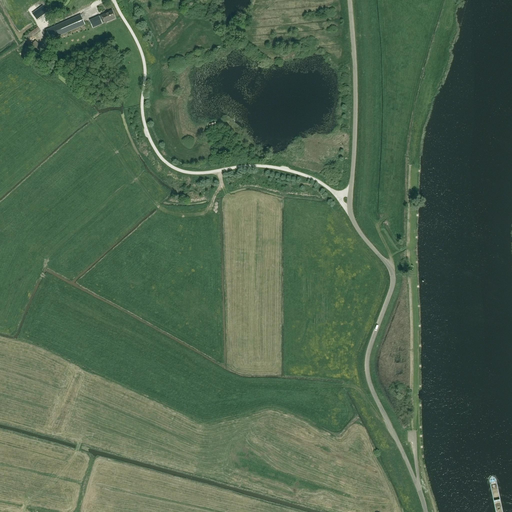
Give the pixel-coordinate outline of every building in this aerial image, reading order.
[(112,11),(101,15),(101,16),(99,17),(99,16),(89,21),(93,28),(102,24),(104,23),(105,23),(115,18),(112,11)] [(50,40),(85,25),(81,15),(46,30),(50,40)] [(41,31),(38,27),(26,35),(29,39),(41,31)] [(36,41),(32,44),(38,51),(42,47),(36,41)] [(49,47),(42,52),(47,58),(54,53),(49,47)]
